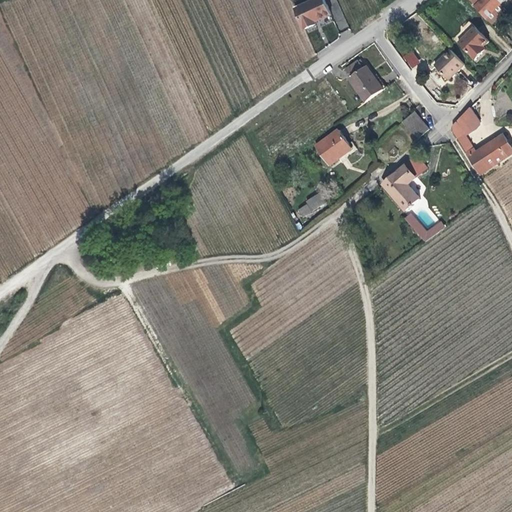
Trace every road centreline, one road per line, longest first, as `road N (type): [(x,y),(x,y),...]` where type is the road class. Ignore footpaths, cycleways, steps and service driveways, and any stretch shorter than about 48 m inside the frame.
road 1 (track): [(0,347),(63,245),(98,282),(271,258),(378,181),(441,119),(511,240)]
road 2 (unclassified): [(63,245),(379,26)]
road 3 (track): [(341,211),(371,344),(371,511)]
road 4 (unclassified): [(379,26),(441,119),(511,63)]
